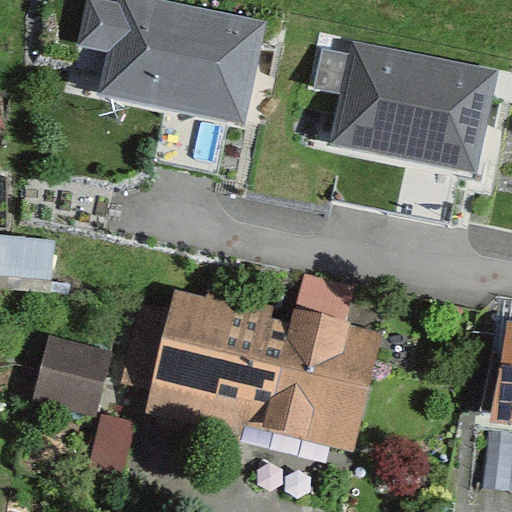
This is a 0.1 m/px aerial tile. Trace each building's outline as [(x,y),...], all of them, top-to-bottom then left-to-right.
[(216,178),(229,115),(238,117),(254,36),(127,10),(110,91),(166,102),(153,165),(216,178)] [(450,227),(463,164),(470,166),(486,85),(359,58),(330,202),(450,227)] [(56,270),(57,237),(7,236),(6,270),(56,270)] [(294,337),(184,309),(160,407),(243,428),(249,409),(347,434),(367,354),(338,347),(342,332),(298,322),(294,337)] [(50,342),(34,401),(93,415),(108,357),(50,342)] [(131,472),(145,420),(110,410),(96,462),(131,472)]
